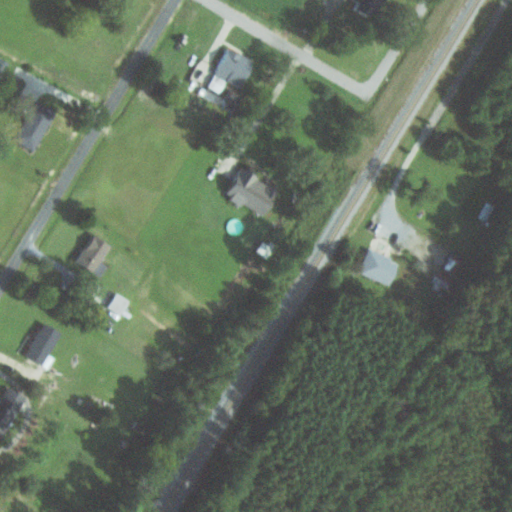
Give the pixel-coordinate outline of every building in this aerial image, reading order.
[(380,0),(370,19),(354,9),(358,3),(352,0),(380,0)] [(250,61),(236,87),(212,74),(216,67),(226,48),(250,61)] [(200,87),(220,97),(217,103),(197,93),(200,87)] [(20,93),(54,113),(31,152),(10,139),(25,114),(11,106),(20,93)] [(274,191),(260,216),(240,204),(238,207),(227,200),(229,197),(224,193),(239,167),(255,177),(254,179),(274,191)] [(91,235),(108,247),(90,273),(73,261),(91,235)] [(366,248),(390,257),(388,260),(396,264),(387,286),(356,274),(366,248)] [(443,267),(453,273),(463,254),(452,249),(443,267)] [(452,275),(442,293),(431,287),(441,269),(452,275)] [(115,292),(128,300),(119,315),(106,307),(115,292)] [(41,323),(58,334),(38,365),(22,355),(41,323)] [(0,398),(6,389),(23,399),(4,430),(0,427),(0,398)]
